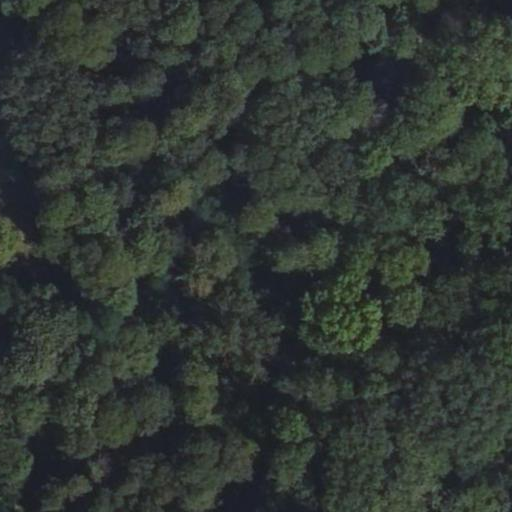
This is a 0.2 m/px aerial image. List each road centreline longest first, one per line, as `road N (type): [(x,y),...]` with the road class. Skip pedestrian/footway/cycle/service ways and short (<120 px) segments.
road 1 (track): [(437,0),(233,511)]
road 2 (track): [(0,232),(19,234),(57,301),(70,374),(32,511)]
